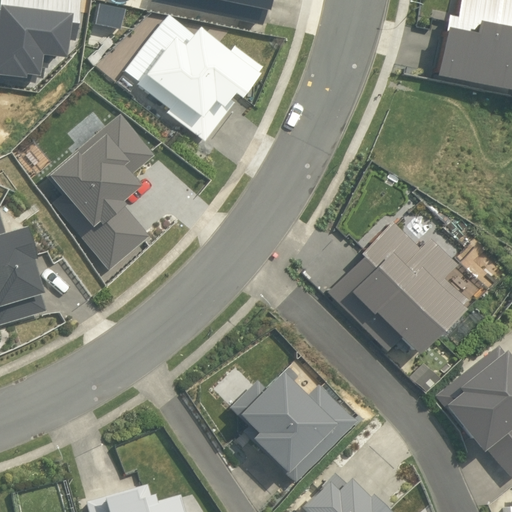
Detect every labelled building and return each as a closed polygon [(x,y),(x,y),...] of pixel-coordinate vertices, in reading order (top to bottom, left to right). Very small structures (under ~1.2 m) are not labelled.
[(167,0),(257,19),(261,0),(167,0)] [(437,31),(428,79),(511,96),(511,0),(455,0),(451,19),(442,17),(439,31),(437,31)] [(164,111),(162,114),(200,143),(249,78),(188,31),(175,49),(164,41),(131,86),(164,111)] [(104,272),(145,238),(118,206),(116,207),(114,205),(136,185),(128,175),(148,157),(113,117),(39,179),(55,198),(47,205),(104,272)] [(387,222),(322,293),(382,353),(393,341),(410,356),(455,310),(452,308),(461,300),(438,278),(451,266),(424,240),(414,250),(387,222)] [(0,325),(41,313),(25,262),(26,261),(16,230),(0,235),(0,234),(0,325)] [(511,370),(511,371),(493,347),(431,396),(474,453),(480,449),(505,480),(511,473),(511,370)] [(249,434),(244,439),(288,483),(350,422),(313,386),(300,398),(287,385),(296,376),(287,367),(278,376),(275,373),(259,388),(253,381),(225,409),(249,434)] [(382,511),(364,494),(361,497),(342,479),(339,482),(330,474),(321,483),(320,482),(294,508),(298,511),(382,511)] [(147,484),(85,502),(87,511),(184,511),(179,494),(154,501),(152,492),(149,493),(147,484)] [(511,511),(511,494),(511,500),(511,506),(500,507),(500,511),(511,511)]
